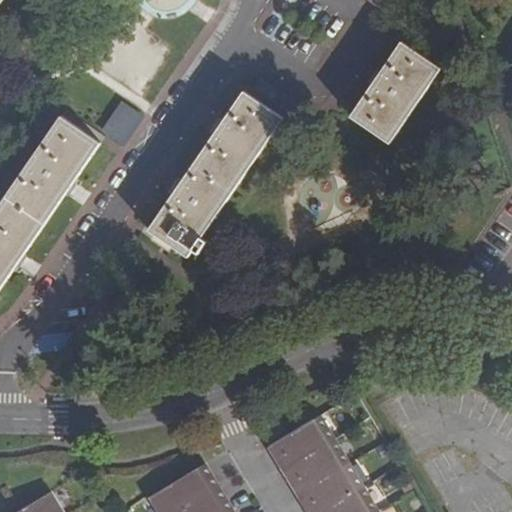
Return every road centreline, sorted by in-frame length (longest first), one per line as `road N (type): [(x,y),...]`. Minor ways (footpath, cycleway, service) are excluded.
road 1 (residential): [(4,419),(10,345),(40,317),(234,39)]
road 2 (tertiary): [(213,392),(336,340),(389,332),(469,342),(511,358)]
road 3 (tertiary): [(4,419),(142,413),(213,392)]
road 4 (residential): [(340,0),(355,11),(359,28),(324,81),(305,85),(234,39)]
road 5 (residential): [(281,511),(213,392)]
